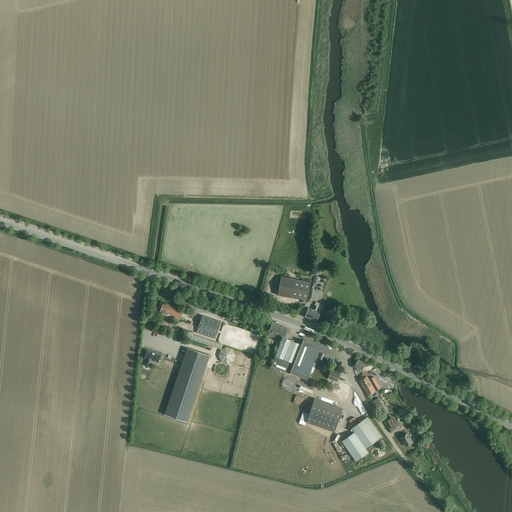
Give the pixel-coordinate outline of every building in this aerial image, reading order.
[(277,295),(307,301),(310,282),(281,276),(277,295)] [(167,305),(162,303),(160,311),(175,316),(174,318),(180,320),(183,309),(168,304),(167,305)] [(308,308),(305,316),(317,321),(320,313),(316,311),(318,306),(314,305),(313,310),(308,308)] [(330,317),(336,310),(333,307),(327,314),(330,317)] [(202,315),(201,320),(196,332),(215,339),(221,322),(202,315)] [(281,337),(282,337),(284,338),(286,334),(289,334),(290,329),(272,323),(268,336),(273,337),(275,333),(282,335),(281,337)] [(187,331),(185,337),(220,349),(222,344),(193,334),(193,333),(187,331)] [(284,338),(282,337),(271,367),(290,374),(291,373),(307,379),(320,346),(303,340),(301,345),(284,338)] [(222,359),(232,362),(233,359),(237,360),(241,348),(227,343),(222,359)] [(164,415),(187,422),(210,355),(187,348),(164,415)] [(143,365),(144,365),(144,364),(150,366),(150,367),(152,363),(153,361),(159,363),(158,365),(159,365),(161,359),(160,359),(160,360),(159,360),(159,359),(160,355),(161,355),(148,350),(147,350),(146,350),(148,351),(147,354),(146,354),(144,357),(144,358),(146,358),(143,365)] [(357,359),(354,366),(357,368),(356,370),(360,372),(365,363),(357,359)] [(328,378),(337,381),(340,374),(330,370),(328,378)] [(360,376),(358,377),(359,380),(368,395),(380,388),(374,376),(369,379),(367,375),(362,378),(360,376)] [(340,381),(338,386),(336,391),(332,389),(331,393),(345,398),(350,385),(340,381)] [(378,398),(372,401),(375,406),(381,403),(378,398)] [(313,402),(306,422),(334,432),(341,412),(313,402)] [(351,428),(354,432),(341,441),(356,461),(368,453),(365,449),(382,437),(367,417),(351,428)] [(407,434),(405,435),(401,438),(406,446),(412,442),(407,434)] [(333,449),(329,451),(335,464),(339,462),(333,449)]
